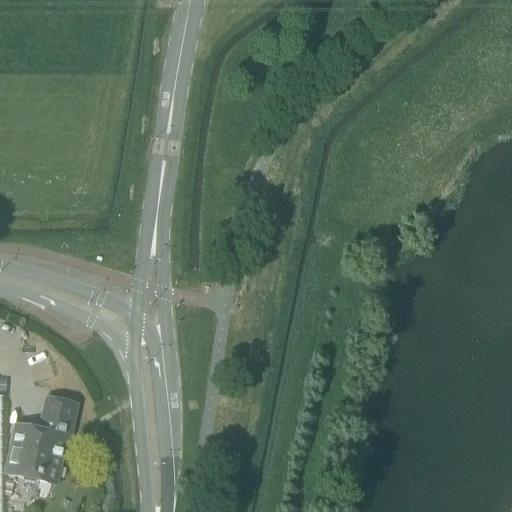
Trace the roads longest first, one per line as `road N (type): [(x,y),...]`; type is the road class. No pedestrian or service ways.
road 1 (unknown): [(199,0),(138,285)]
road 2 (tertiary): [(165,511),(162,360),(134,311)]
road 3 (tertiary): [(132,348),(148,511)]
road 4 (tertiary): [(0,285),(90,318),(132,348)]
road 5 (tertiary): [(134,311),(0,266)]
